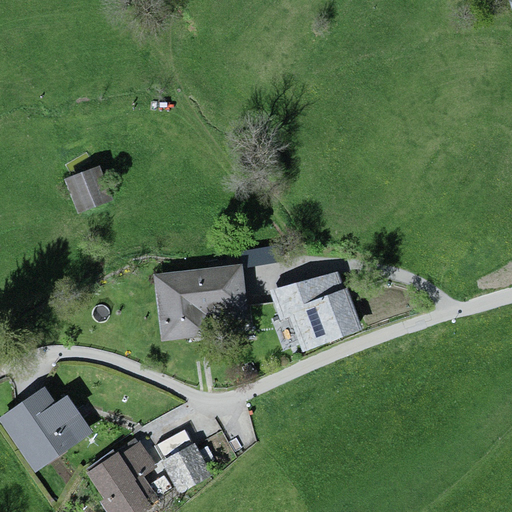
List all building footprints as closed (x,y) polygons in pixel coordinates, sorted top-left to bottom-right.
[(511,0),(501,0),(511,21),(511,0)] [(117,201),(100,165),(65,181),(82,217),(117,201)] [(346,262),(266,285),(277,322),(295,316),(305,349),(366,331),(346,262)] [(224,264),(155,272),(164,341),(207,336),(204,316),(230,313),(224,264)] [(58,403),(45,385),(0,415),(0,424),(35,475),(95,434),(68,396),(58,403)] [(189,428),(153,447),(178,495),(215,476),(189,428)] [(146,511),(156,506),(118,451),(87,472),(113,511),(146,511)]
